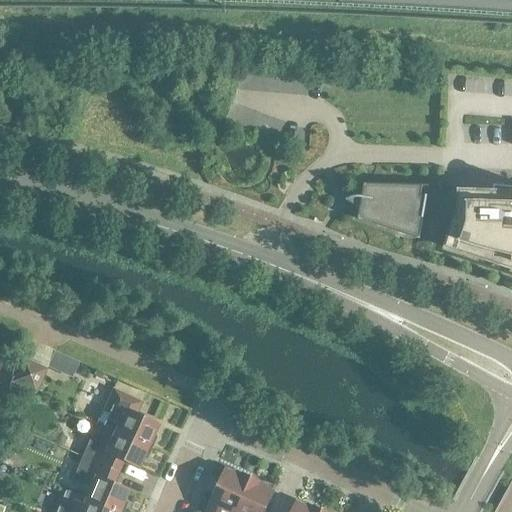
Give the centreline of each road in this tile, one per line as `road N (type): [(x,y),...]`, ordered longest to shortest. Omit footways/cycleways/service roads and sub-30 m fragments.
road 1 (residential): [(0,183),(145,221),(293,273),(511,379)]
road 2 (residential): [(208,413),(197,388),(0,308)]
road 3 (residential): [(412,511),(208,413)]
